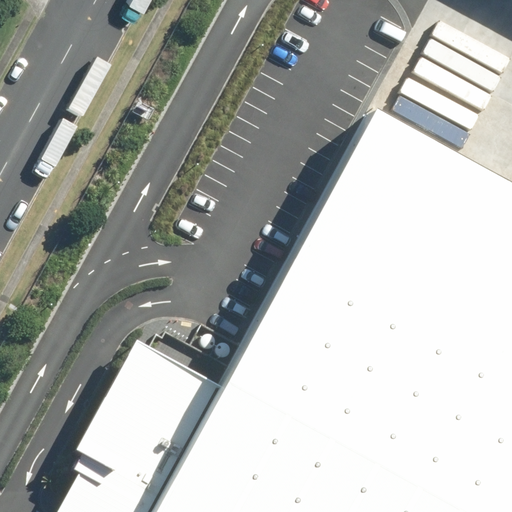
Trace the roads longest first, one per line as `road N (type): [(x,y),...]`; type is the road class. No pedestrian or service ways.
road 1 (unknown): [(0,422),(216,0),(482,0),(511,18)]
road 2 (residential): [(0,180),(99,0)]
